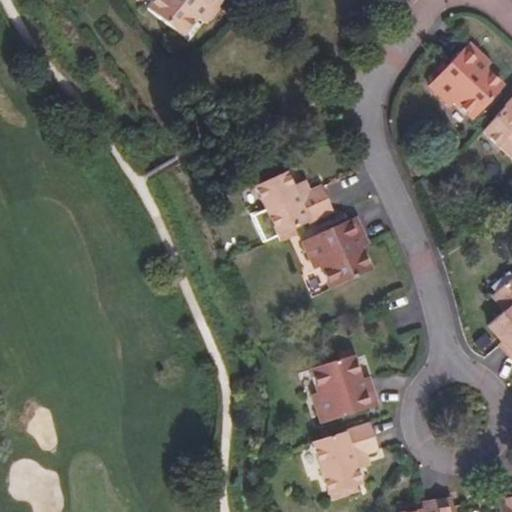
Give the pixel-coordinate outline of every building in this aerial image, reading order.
[(156,0),(149,9),(185,38),(199,19),(205,23),(222,0),(156,0)] [(455,103),(472,119),(503,87),(487,69),(490,65),(469,44),(428,86),(450,108),(455,103)] [(511,100),(483,131),(511,159),(511,100)] [(255,215),(267,242),(332,212),(322,189),(310,194),(296,200),(291,189),(284,175),(256,187),(266,210),(255,215)] [(296,200),(310,194),(306,183),(291,189),(296,200)] [(369,246),(356,219),(303,243),(315,270),(320,268),(330,289),(373,271),(363,249),(369,246)] [(491,327),(511,351),(511,281),(495,296),(507,313),(491,327)] [(322,424),(378,405),(368,377),(362,380),(354,357),(311,370),(318,393),(313,395),(322,424)] [(370,424),(313,442),(328,494),(360,484),(352,458),(378,448),(370,424)] [(511,511),(511,490),(497,492),(499,511),(511,511)] [(452,511),(451,499),(421,503),(422,511),(417,511),(452,511)]
